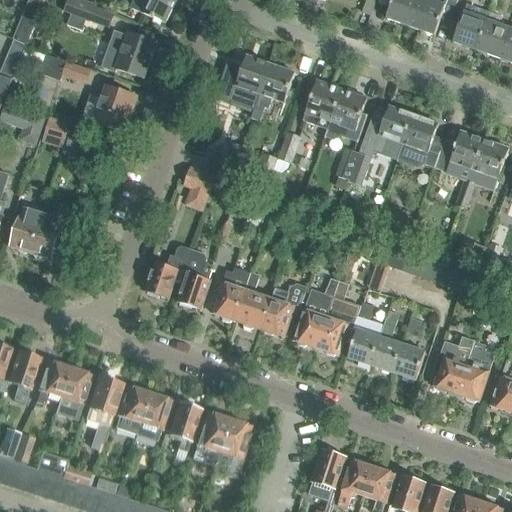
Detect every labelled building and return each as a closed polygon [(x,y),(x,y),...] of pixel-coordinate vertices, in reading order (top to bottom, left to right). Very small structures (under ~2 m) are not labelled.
[(136,0),(132,9),(142,15),(156,22),(156,20),(166,25),(178,0),(136,0)] [(367,0),(362,14),(372,17),(377,3),(369,0),(367,0)] [(395,0),(388,21),(412,30),(422,0),(421,0),(395,0)] [(445,0),(443,7),(422,0),(412,30),(436,38),(442,21),(450,24),(459,0),(445,0)] [(24,18),(37,23),(43,7),(31,2),(24,18)] [(71,3),(66,16),(106,31),(111,17),(71,3)] [(455,45),(479,53),(489,24),(492,16),(468,7),(465,15),(455,45)] [(492,16),(479,53),(502,62),(511,35),(511,31),(499,27),(502,20),(492,16)] [(116,74),(117,71),(144,81),(157,46),(130,36),(129,39),(114,34),(101,69),(116,74)] [(511,35),(502,62),(511,65),(511,35)] [(18,60),(24,46),(13,41),(7,55),(18,60)] [(60,83),(62,77),(86,86),(90,74),(47,58),(40,76),(60,83)] [(259,105),(261,98),(272,68),(248,59),(231,105),(240,108),(243,100),(259,105)] [(261,98),(259,105),(253,122),(261,125),(266,111),(270,112),(274,102),(286,106),(296,76),(272,68),(261,98)] [(0,109),(4,97),(10,80),(0,76),(0,109)] [(328,133),(343,92),(317,83),(306,116),(307,116),(304,124),(328,133)] [(95,124),(94,127),(122,137),(130,114),(133,115),(138,100),(107,89),(102,102),(92,99),(84,120),(95,124)] [(368,101),(343,92),(328,133),(326,138),(335,141),(341,137),(359,143),(367,120),(362,118),(368,101)] [(40,130),(43,120),(4,107),(0,119),(0,123),(25,131),(27,126),(40,130)] [(360,156),(350,186),(361,190),(374,154),(383,157),(388,141),(403,147),(413,118),(390,110),(380,138),(372,135),(364,158),(360,156)] [(414,118),(403,147),(398,161),(417,167),(421,165),(434,170),(444,142),(435,139),(440,127),(414,118)] [(64,139),(68,127),(48,121),(45,133),(64,139)] [(75,129),(70,139),(88,148),(93,138),(75,129)] [(470,184),(486,143),(462,134),(450,165),(446,176),(467,183),(462,195),(471,199),(475,186),(470,184)] [(302,140),(289,135),(279,163),(289,166),(291,167),(302,140)] [(510,152),(486,143),(470,184),(475,186),(494,193),(510,152)] [(350,186),(360,156),(345,151),(336,179),(349,184),(348,185),(350,186)] [(257,181),(270,186),(274,172),(278,162),(265,157),(257,181)] [(210,171),(233,178),(237,165),(214,158),(210,171)] [(278,162),(274,172),(281,174),(288,169),(289,166),(279,163),(278,162)] [(212,193),(216,179),(191,171),(185,188),(210,197),(212,193)] [(0,231),(4,219),(0,217),(0,204),(8,178),(0,175),(0,231)] [(216,179),(212,193),(219,196),(227,192),(230,184),(216,179)] [(471,199),(462,195),(457,208),(466,211),(471,199)] [(11,249),(31,256),(41,225),(44,218),(38,216),(40,211),(25,207),(11,249)] [(41,225),(31,256),(51,262),(63,227),(66,228),(71,211),(57,207),(54,218),(45,215),(44,218),(41,225)] [(285,207),(277,207),(277,215),(285,215),(285,207)] [(221,244),(231,248),(238,228),(244,211),(238,209),(233,212),(221,244)] [(426,222),(417,219),(409,240),(418,243),(426,222)] [(359,231),(372,235),(374,229),(361,224),(359,231)] [(337,226),(329,227),(330,238),(338,237),(337,226)] [(238,228),(231,248),(241,251),(248,232),(238,228)] [(374,229),(372,235),(387,241),(389,233),(375,228),(374,229)] [(462,240),(453,264),(478,273),(487,249),(462,240)] [(390,267),(398,246),(386,242),(378,263),(390,267)] [(488,245),(487,249),(478,273),(492,278),(501,250),(488,245)] [(402,271),(409,251),(398,246),(390,267),(402,271)] [(159,300),(160,298),(170,302),(176,285),(180,286),(184,274),(191,253),(192,250),(182,247),(178,249),(175,257),(171,255),(167,268),(157,265),(147,294),(149,295),(148,297),(159,300)] [(421,255),(409,251),(402,271),(414,275),(421,255)] [(192,312),(192,310),(202,313),(212,284),(210,283),(216,265),(207,262),(206,257),(191,253),(184,274),(188,276),(178,305),(182,306),(181,308),(192,312)] [(433,259),(421,255),(414,275),(426,280),(433,259)] [(433,259),(426,280),(438,284),(445,263),(433,259)] [(456,267),(445,263),(438,284),(449,288),(456,267)] [(456,267),(449,288),(460,292),(468,271),(456,267)] [(230,324),(233,322),(236,324),(252,277),(234,271),(232,276),(226,275),(213,316),(223,319),(224,321),(230,324)] [(252,277),(236,324),(262,332),(272,301),(254,295),(260,278),(252,276),(252,277)] [(296,343),(318,350),(340,283),(323,277),(314,306),(321,308),(318,317),(306,313),(296,343)] [(340,283),(318,350),(340,357),(344,344),(348,345),(360,308),(345,303),(350,287),(340,283)] [(262,332),(264,333),(266,335),(272,338),(274,336),(285,340),(295,310),(300,312),(308,291),(298,287),(291,291),(290,295),(276,290),(272,301),(262,332)] [(380,339),(384,327),(370,323),(375,310),(362,306),(354,332),(357,333),(348,359),(371,367),(380,339)] [(389,314),(384,327),(380,339),(371,367),(393,375),(403,347),(391,343),(400,317),(389,314)] [(412,320),(406,336),(414,339),(419,322),(412,320)] [(468,367),(476,344),(463,340),(460,350),(446,345),(441,359),(445,360),(435,389),(458,397),(468,367)] [(490,375),(489,374),(493,364),(483,360),(487,348),(476,344),(468,367),(458,397),(480,404),(490,375)] [(0,391),(2,384),(11,352),(2,349),(1,346),(0,345),(0,391)] [(426,354),(403,347),(393,375),(416,382),(426,354)] [(20,355),(17,354),(7,385),(18,389),(14,401),(25,406),(29,392),(31,393),(40,361),(30,358),(29,355),(23,353),(20,355)] [(511,379),(511,374),(511,358),(508,357),(502,376),(501,376),(490,408),(511,415),(511,379)] [(39,394),(40,394),(36,404),(44,407),(48,396),(61,400),(71,370),(60,366),(59,368),(49,364),(39,394)] [(71,370),(61,400),(56,416),(77,423),(83,407),(92,379),(82,375),(83,374),(71,370)] [(100,381),(89,412),(85,424),(98,429),(91,450),(102,454),(113,420),(112,419),(122,388),(113,385),(112,382),(106,380),(103,382),(100,381)] [(138,394),(128,390),(118,419),(115,431),(136,438),(136,437),(150,395),(139,392),(138,394)] [(148,441),(157,444),(161,432),(171,404),(161,401),(162,399),(150,395),(140,426),(136,437),(148,441)] [(181,441),(178,452),(186,454),(190,444),(191,444),(201,413),(192,410),(191,407),(185,405),(183,406),(179,405),(168,437),(181,441)] [(218,416),(217,419),(207,415),(196,447),(192,461),(214,468),(219,454),(230,423),(230,421),(218,416)] [(230,421),(230,423),(219,454),(230,458),(224,478),(237,483),(243,462),(242,462),(252,431),(240,426),(241,424),(230,421)] [(0,457),(11,461),(20,436),(6,431),(0,448),(0,457)] [(34,441),(20,436),(11,461),(26,466),(34,441)] [(333,511),(339,493),(336,492),(346,460),(323,452),(312,484),(308,498),(330,505),(327,511),(333,511)] [(64,479),(68,466),(70,462),(44,454),(38,471),(64,479)] [(0,486),(2,487),(10,464),(0,460),(0,486)] [(348,511),(353,495),(364,499),(374,470),(353,463),(344,492),(338,508),(348,511)] [(2,487),(14,491),(22,468),(10,464),(2,487)] [(64,479),(64,480),(88,487),(92,474),(68,466),(64,479)] [(14,491),(26,495),(33,471),(22,468),(14,491)] [(382,511),(385,505),(386,505),(396,477),(374,470),(364,499),(377,503),(373,511),(382,511)] [(26,495),(38,499),(45,475),(33,471),(26,495)] [(38,499),(50,503),(57,479),(45,475),(38,499)] [(50,503),(62,507),(69,483),(57,479),(50,503)] [(417,511),(426,486),(404,479),(393,511),(397,511),(417,511)] [(96,491),(115,497),(119,486),(100,480),(96,491)] [(62,507),(74,510),(81,487),(69,483),(62,507)] [(74,510),(78,511),(86,511),(93,491),(81,487),(74,510)] [(128,500),(131,490),(120,487),(117,496),(128,500)] [(448,511),(454,495),(432,488),(423,511),(448,511)] [(99,511),(104,495),(93,491),(86,511),(99,511)] [(112,511),(116,498),(104,495),(99,511),(112,511)] [(125,511),(128,502),(116,498),(112,511),(125,511)] [(479,511),(482,505),(460,498),(455,511),(479,511)] [(125,511),(138,511),(141,506),(128,502),(125,511)]
